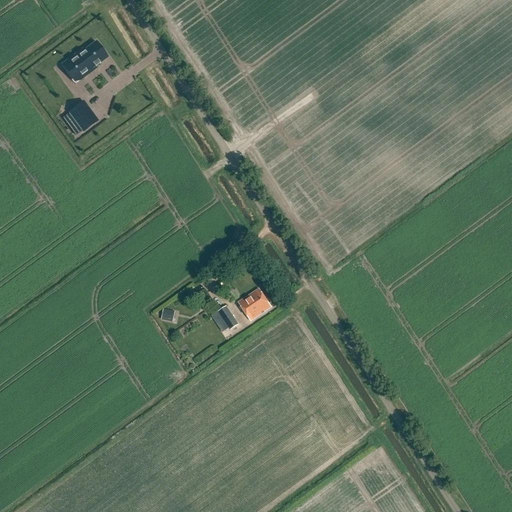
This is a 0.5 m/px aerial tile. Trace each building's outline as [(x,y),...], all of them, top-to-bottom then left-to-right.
[(107,58),(96,42),(84,51),(83,50),(66,62),(80,81),(97,68),(96,67),(107,58)] [(76,107),(69,113),(83,132),(98,122),(88,108),(81,114),(76,107)] [(272,310),(260,291),(240,305),(252,323),(272,310)] [(219,313),(231,333),(240,327),(227,308),(219,313)] [(173,323),(175,312),(163,310),(161,321),(173,323)]
